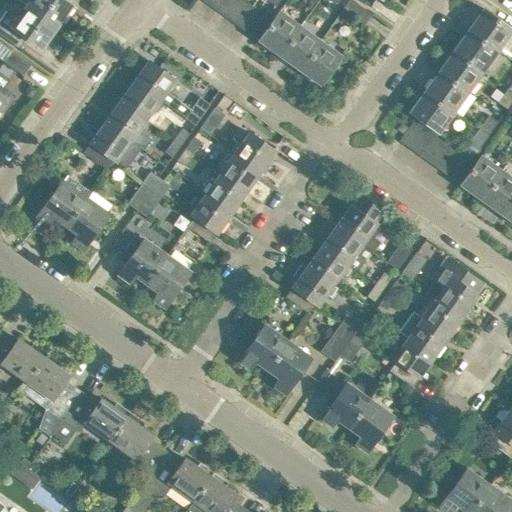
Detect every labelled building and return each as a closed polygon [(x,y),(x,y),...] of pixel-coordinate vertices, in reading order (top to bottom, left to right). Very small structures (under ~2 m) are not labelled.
[(30,0),(27,5),(58,27),(73,5),(66,0),(30,0)] [(217,11),(224,0),(211,0),(209,5),(217,11)] [(227,17),(238,0),(224,0),(217,11),(227,17)] [(235,24),(249,4),(243,0),(238,0),(227,17),(235,24)] [(365,25),(372,15),(350,0),(343,10),(365,25)] [(244,30),(258,11),(249,4),(235,24),(244,30)] [(54,32),(58,27),(27,5),(14,23),(2,14),(0,17),(0,34),(14,44),(21,34),(42,49),(43,47),(48,50),(59,36),(54,32)] [(511,30),(511,28),(484,8),(469,29),(498,50),(511,30)] [(268,17),(258,11),(244,30),(254,37),(268,17)] [(279,55),(300,26),(279,11),(258,40),(279,55)] [(300,70),(321,41),(300,26),(279,55),(300,70)] [(498,50),(469,29),(454,50),(483,71),(498,50)] [(342,56),(321,41),(300,70),(321,85),(342,56)] [(23,75),(31,64),(12,50),(4,61),(23,75)] [(483,71),(454,50),(439,70),(469,91),(483,71)] [(149,61),(134,81),(160,100),(172,108),(178,99),(167,91),(175,79),(149,61)] [(469,91),(439,70),(425,91),(454,112),(469,91)] [(160,100),(134,81),(120,101),(146,120),(160,100)] [(1,90),(0,88),(0,110),(4,113),(15,97),(3,88),(1,90)] [(506,109),(511,101),(511,91),(508,88),(497,102),(506,109)] [(454,112),(425,91),(410,112),(439,133),(454,112)] [(195,125),(210,104),(199,97),(185,117),(195,125)] [(146,120),(120,101),(105,121),(131,140),(140,146),(145,149),(152,140),(138,130),(146,120)] [(210,135),(225,114),(214,107),(200,128),(210,135)] [(488,115),(478,129),(487,136),(497,122),(488,115)] [(140,146),(131,140),(105,121),(91,142),(114,159),(125,167),(140,146)] [(410,148),(424,129),(413,121),(399,141),(410,148)] [(408,127),(402,123),(397,129),(403,133),(408,127)] [(189,132),(182,127),(173,139),(181,144),(189,132)] [(419,155),(433,135),(424,129),(410,148),(419,155)] [(477,150),(487,136),(478,129),(468,144),(477,150)] [(249,132),(238,148),(235,153),(261,171),(275,151),(249,132)] [(429,161),(443,142),(433,135),(419,155),(429,161)] [(194,136),(186,148),(193,153),(201,141),(194,136)] [(172,157),(181,144),(173,139),(164,152),(172,157)] [(114,159),(91,142),(83,152),(107,169),(114,159)] [(437,168),(451,148),(443,142),(429,161),(437,168)] [(184,166),(193,153),(186,148),(176,161),(184,166)] [(446,174),(460,155),(451,148),(437,168),(446,174)] [(247,191),(261,171),(235,153),(220,173),(247,191)] [(469,161),(460,155),(446,174),(455,181),(469,161)] [(481,199),(502,170),(481,155),(460,184),(481,199)] [(502,214),(511,200),(511,177),(502,170),(481,199),(502,214)] [(154,187),(161,178),(151,171),(144,180),(154,187)] [(232,212),(247,191),(220,173),(206,193),(232,212)] [(170,184),(161,178),(154,187),(164,194),(170,184)] [(138,210),(154,187),(144,180),(128,203),(138,210)] [(66,225),(85,198),(63,181),(37,217),(47,224),(54,216),(66,225)] [(147,217),(164,194),(154,187),(138,210),(147,217)] [(217,233),(232,212),(206,193),(191,214),(195,217),(217,233)] [(351,205),(336,225),(363,244),(362,245),(373,253),(380,242),(369,234),(377,223),(375,222),(383,212),(360,196),(353,206),(351,205)] [(83,249),(108,214),(85,198),(66,225),(78,233),(73,242),(83,249)] [(511,200),(502,214),(511,221),(511,200)] [(217,233),(195,217),(188,226),(210,242),(217,233)] [(363,244),(336,225),(322,245),(348,264),(358,271),(365,260),(356,253),(362,245),(363,244)] [(147,283),(167,255),(144,239),(143,241),(135,235),(125,249),(133,255),(119,275),(129,282),(135,275),(147,283)] [(398,269),(412,249),(403,242),(389,262),(398,269)] [(348,264),(322,245),(308,266),(334,284),(348,264)] [(412,279),(427,259),(417,252),(403,272),(412,279)] [(190,271),(173,260),(167,255),(147,283),(159,291),(155,300),(164,307),(190,271)] [(434,281),(427,291),(437,298),(437,297),(463,315),(478,295),(476,294),(483,284),(449,259),(443,267),(441,266),(431,280),(434,281)] [(334,284),(308,266),(306,264),(306,265),(302,262),(293,276),(298,279),(293,287),(315,303),(319,306),(334,284)] [(384,271),(376,283),(383,288),(391,277),(384,271)] [(396,280),(388,292),(395,297),(404,285),(396,280)] [(374,301),(383,288),(376,283),(366,296),(374,301)] [(315,303),(293,287),(286,296),(308,312),(315,303)] [(386,310),(395,297),(388,292),(378,305),(386,310)] [(449,335),(463,315),(437,297),(437,298),(423,317),(449,335)] [(449,335),(423,317),(414,311),(400,331),(409,337),(434,355),(449,335)] [(363,322),(353,315),(349,312),(342,321),(356,332),(363,322)] [(340,354),(356,332),(342,321),(321,351),(335,361),(339,354),(340,354)] [(372,329),(363,322),(356,332),(365,338),(372,329)] [(268,369),(288,341),(265,325),(240,361),(249,368),(256,360),(268,369)] [(349,361),(365,338),(356,332),(340,354),(349,361)] [(28,382),(47,354),(33,344),(31,347),(18,339),(13,347),(0,337),(0,367),(2,364),(28,382)] [(419,377),(434,355),(409,337),(394,358),(396,360),(419,377)] [(285,393),(310,357),(288,341),(268,369),(280,378),(275,386),(285,393)] [(60,363),(47,354),(28,382),(21,391),(45,408),(39,428),(51,436),(62,420),(64,421),(80,395),(64,383),(70,375),(58,367),(60,363)] [(419,377),(396,360),(389,370),(412,387),(419,377)] [(350,427),(369,399),(347,383),(321,419),(331,426),(338,418),(350,427)] [(111,442),(130,413),(117,403),(114,407),(102,398),(96,406),(80,395),(64,421),(80,433),(87,424),(111,442)] [(392,415),(369,399),(350,427),(362,435),(357,444),(366,451),(392,415)] [(511,411),(509,410),(494,431),(511,443),(511,411)] [(143,423),(130,413),(111,442),(136,459),(129,468),(146,480),(163,454),(147,443),(153,435),(141,427),(143,423)] [(511,452),(511,443),(494,431),(487,440),(509,456),(511,452)] [(194,501),(213,473),(200,463),(197,467),(185,458),(180,466),(163,454),(146,480),(127,507),(133,511),(144,511),(155,498),(163,496),(172,485),(194,501)] [(11,456),(2,468),(15,477),(23,465),(11,456)] [(470,511),(489,485),(467,469),(441,505),(451,511),(458,504),(468,511),(470,511)] [(224,486),(227,482),(213,473),(194,501),(188,510),(190,511),(243,511),(231,503),(236,495),(224,486)] [(75,484),(67,495),(73,499),(80,488),(75,484)] [(511,511),(511,501),(489,485),(470,511),(511,511)]
